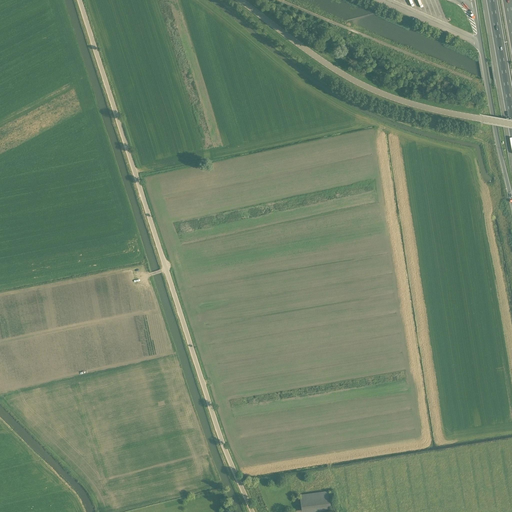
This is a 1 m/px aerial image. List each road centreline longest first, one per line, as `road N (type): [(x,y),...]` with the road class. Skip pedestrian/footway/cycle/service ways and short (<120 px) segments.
road 1 (unclassified): [(251,511),(80,0)]
road 2 (tertiary): [(511,124),(430,110),(358,84),(238,0)]
road 3 (motorway): [(482,55),(511,204)]
